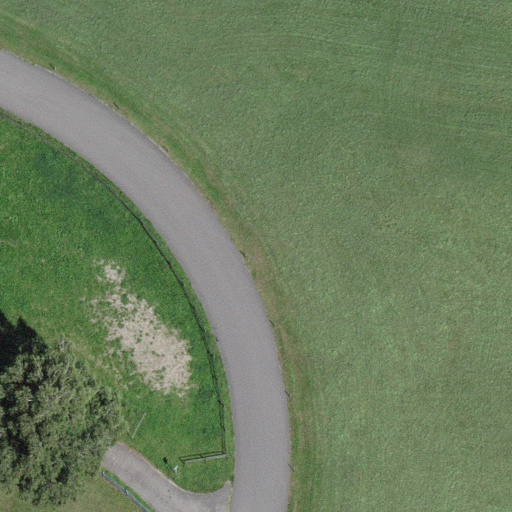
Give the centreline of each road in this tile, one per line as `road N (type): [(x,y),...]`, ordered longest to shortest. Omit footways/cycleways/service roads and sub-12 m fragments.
road 1 (unclassified): [(0,83),(80,121),(150,170),(217,250),(253,334),(266,410),(260,511)]
road 2 (unclassified): [(0,397),(97,448),(187,511)]
